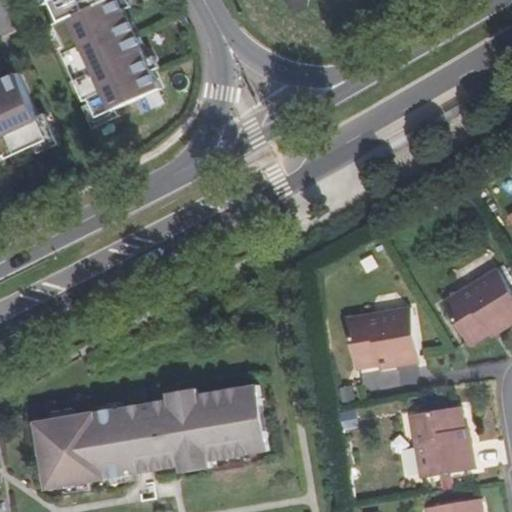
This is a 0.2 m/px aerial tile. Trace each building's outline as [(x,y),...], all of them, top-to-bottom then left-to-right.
[(56,0),(57,1),(58,0),(66,0),(75,15),(69,19),(82,41),(78,43),(107,92),(111,90),(120,107),(179,73),(158,37),(160,35),(142,4),(140,6),(136,0),(56,0)] [(0,149),(24,136),(26,139),(64,117),(29,57),(0,73),(0,149)] [(443,297),(470,341),(489,330),(502,322),(504,325),(511,320),(511,287),(497,264),(443,297)] [(349,321),(358,371),(379,367),(396,364),(397,368),(423,363),(413,310),(349,321)] [(504,325),(502,322),(489,330),(491,333),(504,325)] [(146,476),(153,475),(183,469),(185,481),(216,476),(214,464),(273,454),(269,433),(264,406),(261,387),(201,398),(201,390),(170,395),(171,404),(96,417),(96,415),(36,426),(40,448),(45,473),(49,496),(109,486),(108,483),(146,476)] [(471,444),(468,428),(464,407),(412,416),(424,479),(480,469),(475,443),(471,444)] [(486,511),(484,500),(430,510),(430,511),(486,511)]
